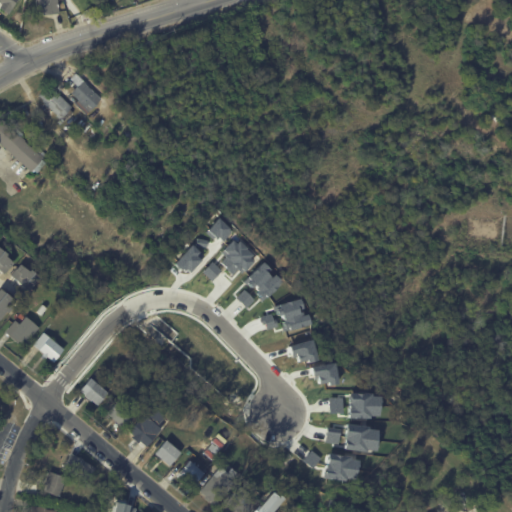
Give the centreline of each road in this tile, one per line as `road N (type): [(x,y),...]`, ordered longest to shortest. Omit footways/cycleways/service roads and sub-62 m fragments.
road 1 (residential): [(42,398),(109,321),(167,301),(213,324),(268,380),(274,420)]
road 2 (residential): [(0,362),(179,511)]
road 3 (tertiary): [(24,61),(200,0)]
road 4 (residential): [(2,511),(4,485),(42,398)]
